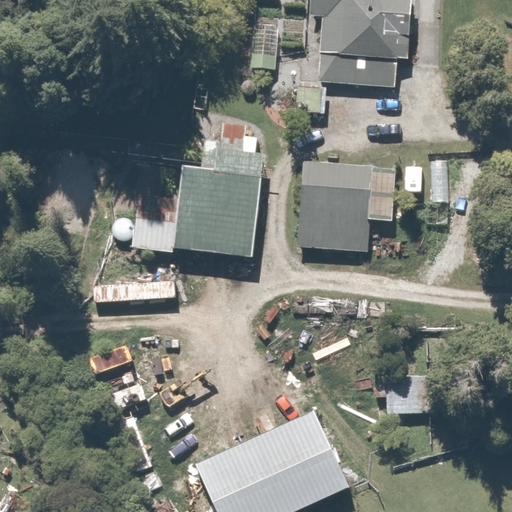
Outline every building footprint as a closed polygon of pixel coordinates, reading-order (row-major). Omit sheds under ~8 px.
[(310,0),(309,17),(320,18),(314,81),(393,89),(396,59),(406,60),(411,0),(310,0)] [(280,19),(253,16),(247,70),(273,73),(280,19)] [(321,88),(296,87),(294,116),(320,117),(321,88)] [(215,169),(182,166),(173,250),(249,258),(262,140),(245,138),(247,125),(220,122),(215,169)] [(371,167),(304,161),(297,250),(364,255),(367,222),(392,224),(395,176),(371,174),(371,167)] [(130,243),(129,252),(168,255),(170,226),(134,222),(133,224),(113,222),(111,241),(130,243)] [(462,414),(462,376),(370,376),(370,397),(385,397),(385,414),(462,414)] [(214,511),(296,511),(351,485),(311,409),(192,467),(214,511)]
